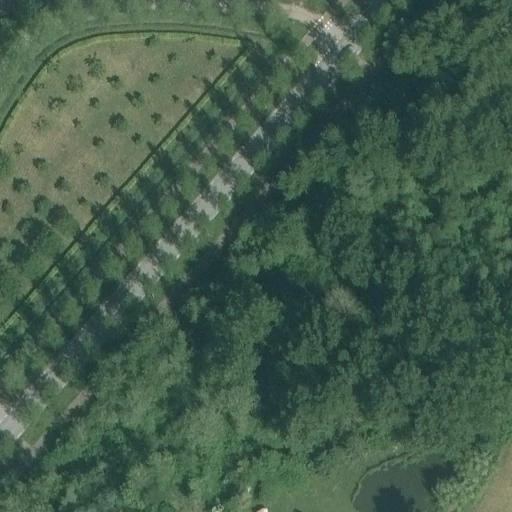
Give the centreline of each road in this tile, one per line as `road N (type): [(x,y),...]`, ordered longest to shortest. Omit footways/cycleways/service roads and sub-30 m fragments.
road 1 (secondary): [(9,427),(347,47)]
road 2 (unclassified): [(0,72),(43,23),(80,9),(274,9),(324,24),(347,47)]
